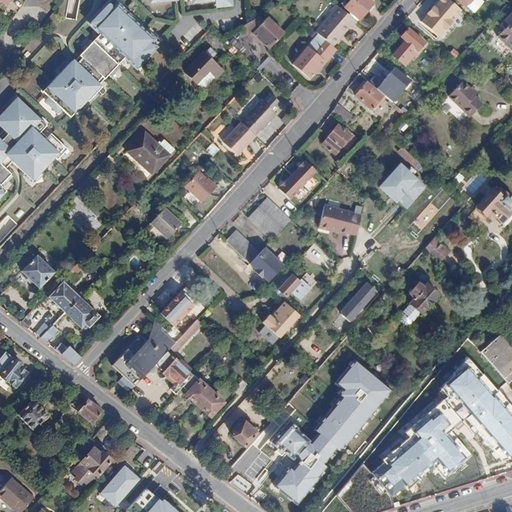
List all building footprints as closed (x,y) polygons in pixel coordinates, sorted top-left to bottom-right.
[(195,0),(196,4),(216,3),(217,9),(230,8),(228,0),(195,0)] [(369,0),(350,0),(343,8),(359,21),(373,4),(369,0)] [(450,22),(461,10),(448,0),(439,0),(433,8),(432,7),(427,13),(428,14),(421,22),(439,36),(445,28),(446,29),(451,23),(450,22)] [(76,65),(72,61),(43,91),(50,98),(47,102),(59,113),(62,109),(71,118),(88,100),(90,102),(103,88),(97,83),(103,77),(105,79),(119,65),(116,63),(123,56),(138,69),(158,49),(153,44),(156,41),(117,4),(114,7),(110,3),(90,23),(104,37),(97,44),(94,42),(81,56),(83,58),(76,65)] [(359,23),(337,6),(332,12),(333,13),(318,32),(337,47),(350,30),(352,32),(359,23)] [(511,10),(498,26),(503,30),(496,37),(511,50),(511,10)] [(259,38),(264,42),(270,49),(286,33),(269,17),(264,23),(257,17),(246,23),(242,25),(243,27),(257,40),(259,38)] [(404,66),(424,43),(407,29),(400,38),(404,42),(402,44),(392,55),(404,66)] [(328,59),(331,61),(338,53),(319,36),(314,41),(319,45),(312,53),(307,49),(293,65),(309,80),(314,74),(328,59)] [(314,41),(307,49),(312,53),(319,45),(314,41)] [(449,55),(454,58),(458,54),(453,50),(449,55)] [(204,53),(184,73),(195,84),(208,72),(215,78),(222,70),(204,53)] [(314,74),(317,75),(331,61),(328,59),(314,74)] [(387,93),(394,99),(410,81),(394,67),(381,82),(390,90),(387,93)] [(215,78),(208,72),(195,84),(202,91),(215,78)] [(370,109),(383,95),(367,81),(355,95),(370,109)] [(474,98),(476,95),(462,83),(448,97),(469,118),(482,105),(474,98)] [(262,101),(260,99),(239,122),(240,123),(249,131),(252,134),(257,129),(258,130),(274,113),(272,111),(275,108),(272,105),(276,100),(269,93),(262,101)] [(285,106),(289,109),(293,104),(290,101),(285,106)] [(0,197),(3,194),(7,191),(1,185),(12,174),(6,169),(13,161),(33,181),(56,158),(58,161),(69,150),(52,134),(48,138),(42,132),(48,126),(31,110),(27,115),(23,112),(26,109),(18,102),(0,120),(0,122),(7,129),(9,126),(13,129),(0,143),(0,197)] [(352,116),(337,104),(332,112),(346,123),(352,116)] [(396,106),(394,109),(402,116),(404,114),(396,106)] [(240,123),(222,141),(233,152),(242,143),(244,145),(254,136),(252,134),(249,131),(240,123)] [(394,125),(390,123),(384,130),(387,133),(394,125)] [(321,144),(334,155),(351,135),(337,125),(321,144)] [(145,156),(158,168),(169,155),(145,132),(126,152),(138,164),(145,156)] [(212,157),(218,150),(211,143),(205,150),(212,157)] [(244,145),(242,143),(233,152),(235,154),(244,145)] [(398,152),(413,167),(418,162),(402,147),(398,152)] [(288,199),(316,172),(305,161),(278,189),(288,199)] [(396,200),(407,209),(425,188),(399,165),(379,187),(387,195),(388,195),(395,201),(396,200)] [(201,204),(216,189),(198,172),(183,188),(201,204)] [(89,176),(77,189),(76,190),(86,199),(87,198),(98,186),(89,176)] [(510,213),(509,211),(511,206),(511,199),(504,192),(502,192),(497,189),(494,192),(492,189),(476,207),(490,219),(494,216),(501,223),(510,213)] [(247,218),(271,241),(291,220),(267,197),(247,218)] [(82,202),(68,216),(86,234),(100,219),(82,202)] [(363,215),(326,207),(321,229),(358,236),(363,215)] [(179,224),(164,208),(150,223),(166,237),(179,224)] [(260,253),(235,230),(225,241),(249,264),(260,253)] [(433,239),(425,248),(439,262),(447,253),(433,239)] [(260,253),(249,264),(249,265),(255,270),(254,272),(261,278),(262,277),(268,283),(283,267),(264,249),(260,253)] [(22,271),(38,287),(53,272),(37,256),(22,271)] [(81,271),(75,264),(71,269),(77,275),(81,271)] [(299,282),(287,271),(280,279),(284,282),(277,290),(285,296),(299,282)] [(367,281),(341,313),(355,324),(380,291),(367,281)] [(63,283),(48,297),(65,313),(79,298),(63,283)] [(408,303),(420,314),(437,294),(426,284),(422,287),(418,283),(415,283),(407,291),(409,294),(412,298),(408,303)] [(98,316),(79,298),(65,313),(79,327),(82,326),(85,329),(87,326),(88,327),(98,316)] [(279,337),(299,315),(284,302),(271,316),(269,314),(262,322),(279,337)] [(467,318),(471,322),(477,315),(473,313),(467,318)] [(30,318),(27,315),(20,322),(27,327),(30,323),(28,321),(30,318)] [(193,324),(198,328),(201,325),(196,320),(193,324)] [(137,338),(111,365),(133,386),(153,365),(166,352),(170,348),(174,344),(165,335),(167,332),(161,327),(161,325),(157,321),(155,325),(153,323),(149,336),(149,337),(148,341),(145,342),(143,343),(137,338)] [(50,328),(44,324),(35,334),(40,338),(50,328)] [(185,331),(182,335),(174,344),(170,348),(174,353),(198,328),(193,324),(185,331)] [(52,326),(50,328),(40,338),(47,344),(58,332),(52,326)] [(480,351),(506,382),(511,378),(511,346),(501,333),(480,351)] [(344,346),(349,341),(345,338),(340,343),(344,346)] [(60,343),(54,350),(60,355),(67,348),(60,343)] [(69,347),(67,348),(60,355),(73,365),(80,358),(69,347)] [(20,367),(22,365),(6,352),(0,359),(0,374),(16,386),(26,373),(20,369),(20,367)] [(174,384),(170,389),(175,394),(182,387),(192,375),(187,371),(185,373),(182,370),(185,366),(180,362),(179,363),(166,352),(153,365),(166,377),(168,374),(177,381),(174,384)] [(511,456),(511,408),(467,357),(431,388),(438,397),(399,431),(405,438),(381,458),(383,462),(371,473),(390,495),(404,483),(408,488),(436,464),(445,474),(468,455),(449,432),(466,417),(503,459),(511,456)] [(393,390),(354,358),(333,383),(341,390),(337,395),(341,398),(314,430),(320,434),(312,444),(308,441),(296,455),(303,461),(292,474),(290,472),(278,486),(298,502),(328,466),(324,463),(336,449),(340,452),(393,390)] [(166,377),(174,384),(177,381),(168,374),(166,377)] [(187,392),(184,394),(197,405),(210,390),(199,379),(197,379),(192,375),(182,387),(187,392)] [(242,380),(232,391),(238,396),(247,385),(242,380)] [(77,398),(80,394),(72,388),(71,390),(69,391),(77,398)] [(223,402),(210,390),(197,405),(210,417),(223,402)] [(58,403),(65,410),(77,398),(69,391),(58,403)] [(32,399),(17,414),(32,429),(40,422),(47,415),(32,399)] [(92,422),(102,410),(87,399),(78,411),(92,422)] [(229,433),(242,446),(256,431),(244,421),(239,426),(237,424),(229,433)] [(278,450),(280,449),(292,459),(296,455),(308,441),(295,430),(296,428),(289,421),(270,442),(278,450)] [(203,444),(193,456),(200,461),(210,449),(203,444)] [(99,447),(75,471),(79,476),(77,479),(83,485),(86,482),(90,487),(116,461),(107,452),(106,454),(99,447)] [(144,478),(127,464),(101,494),(118,508),(144,478)] [(441,478),(447,494),(479,483),(474,467),(441,478)] [(20,511),(33,498),(10,477),(0,488),(0,497),(17,511),(20,511)] [(258,501),(264,490),(258,486),(252,497),(258,501)] [(167,503),(161,497),(159,499),(146,487),(126,510),(128,511),(180,511),(169,501),(167,503)]
